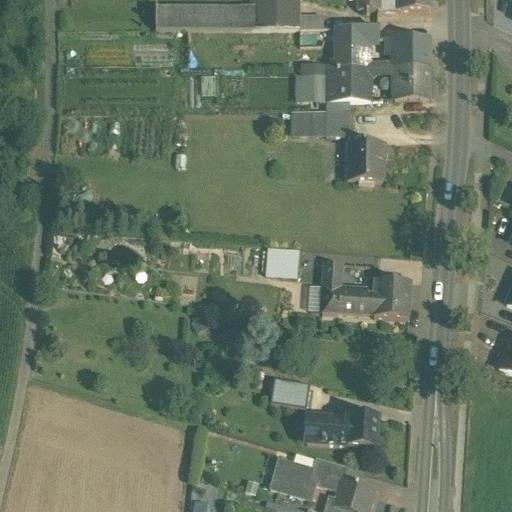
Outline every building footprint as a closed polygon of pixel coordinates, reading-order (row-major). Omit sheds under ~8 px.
[(298,0),(251,0),(252,15),(252,34),(299,34),(299,20),(298,0)] [(358,0),(358,14),(378,14),(378,0),(358,0)] [(427,0),(400,0),(401,14),(428,14),(427,0)] [(252,15),(155,15),(156,35),(252,34),(252,15)] [(322,20),(299,20),(299,34),(322,34),(322,20)] [(378,34),(335,34),(336,45),(365,45),(378,46),(378,34)] [(429,43),(394,43),(394,73),(429,73),(429,43)] [(365,45),(336,45),(336,57),(365,58),(365,45)] [(365,58),(336,57),(336,64),(336,72),(354,72),(366,71),(366,65),(365,58)] [(336,72),(331,73),(331,70),(326,70),(326,81),(326,106),(354,106),(354,72),(336,72)] [(366,71),(354,72),(354,106),(370,106),(370,78),(370,73),(370,71),(366,71)] [(429,73),(394,73),(394,103),(429,103),(429,73)] [(296,81),(295,106),(326,106),(326,81),(296,81)] [(291,117),(290,141),(326,141),(327,127),(328,116),(291,117)] [(328,116),(327,127),(350,128),(350,116),(328,116)] [(350,128),(327,127),(326,141),(350,141),(350,128)] [(383,148),(349,147),(349,185),(383,186),(383,148)] [(405,202),(371,201),(370,239),(405,240),(405,202)] [(298,256),(268,254),(266,272),(296,274),(298,256)] [(341,268),(324,267),(321,317),(338,318),(339,295),(341,268)] [(410,287),(375,285),(374,303),(373,318),(373,321),(408,323),(410,287)] [(365,297),(339,295),(338,316),(373,318),(374,303),(365,302),(365,297)] [(511,342),(511,343),(498,373),(511,379),(511,342)] [(309,390),(277,383),(272,406),(304,413),(309,390)] [(338,424),(313,422),(311,448),(347,450),(349,421),(339,420),(338,424)] [(379,423),(349,421),(347,450),(347,451),(377,453),(379,423)] [(346,473),(315,464),(312,475),(343,484),(346,473)] [(312,475),(279,466),(271,494),(311,505),(316,491),(339,497),(336,505),(335,511),(369,511),(375,493),(343,484),(312,475)] [(336,505),(328,503),(325,511),(335,511),(336,505)]
